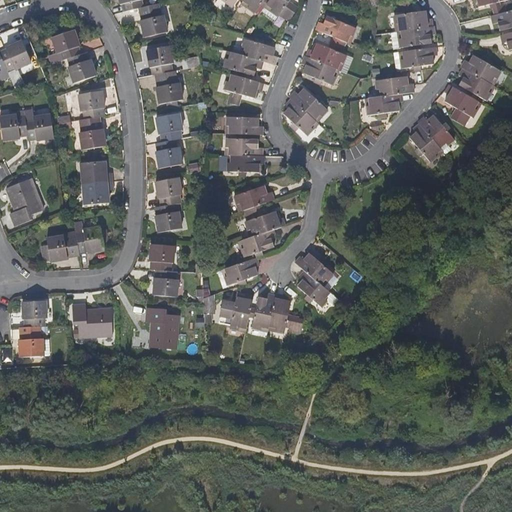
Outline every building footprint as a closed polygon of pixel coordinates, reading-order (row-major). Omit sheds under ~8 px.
[(144,2),(143,0),(119,0),(122,8),(123,7),(125,15),(140,11),(141,11),(144,10),(142,2),(144,2)] [(226,0),(228,1),(227,3),(234,9),(240,1),(243,3),(244,0),(226,0)] [(266,0),(244,0),(243,3),(249,7),(248,10),(255,15),(260,7),(264,10),(264,9),(265,8),(269,2),(266,0)] [(287,6),(291,0),(270,0),(269,2),(265,8),(272,12),(271,14),(274,16),(278,19),(287,6)] [(380,7),(377,0),(374,0),(370,1),(372,9),(380,7)] [(510,1),(509,0),(471,0),(472,3),(477,2),(479,10),(492,6),(499,4),(510,1)] [(409,11),(408,2),(400,3),(402,12),(409,11)] [(168,35),(164,18),(162,19),(158,6),(144,10),(141,11),(140,11),(144,23),(142,24),(146,41),(168,35)] [(290,20),(297,12),(287,6),(278,19),(284,23),(290,20)] [(502,16),(500,8),(493,10),(495,18),(502,16)] [(274,16),(271,14),(264,9),(264,10),(260,15),(270,21),(274,16)] [(430,28),(429,20),(424,21),(422,12),(410,14),(402,15),(392,17),(393,25),(396,25),(397,33),(399,32),(405,31),(430,28)] [(511,13),(506,15),(502,16),(495,18),(490,19),(493,28),(498,26),(500,34),(511,31),(511,30),(511,13)] [(350,39),(353,31),(345,28),(336,25),(324,21),(322,28),(317,26),(314,34),(322,38),(331,41),(338,43),(342,45),(344,46),(347,38),(350,39)] [(429,45),(428,36),(433,36),(432,27),(430,28),(405,31),(399,32),(400,40),(397,41),(398,49),(408,48),(417,46),(429,45)] [(81,49),(77,39),(75,32),(61,37),(53,39),(58,56),(60,55),(61,55),(63,62),(69,61),(81,57),(79,50),(81,49)] [(511,36),(495,41),(497,49),(502,48),(504,56),(511,53),(511,36)] [(335,50),(338,43),(331,41),(329,46),(329,48),(335,50)] [(272,58),(274,50),(262,47),(253,44),(244,42),(242,50),(245,50),(242,59),(263,65),(274,68),(277,60),(272,58)] [(29,64),(19,43),(3,50),(4,52),(0,53),(0,61),(4,71),(5,72),(12,69),(13,71),(29,64)] [(341,65),(344,57),(335,54),(336,50),(335,50),(329,48),(328,51),(315,47),(313,54),(307,53),(304,60),(334,71),(335,72),(338,64),(341,65)] [(432,66),(431,57),(435,56),(434,48),(425,49),(418,50),(409,52),(401,53),(403,61),(400,62),(401,70),(410,69),(411,73),(420,72),(420,68),(432,66)] [(173,66),(169,49),(147,54),(150,71),(152,70),(154,78),(156,78),(172,74),(171,67),(173,66)] [(96,79),(91,62),(90,62),(87,55),(85,56),(81,57),(69,61),(71,68),(69,69),(74,86),(96,79)] [(260,73),(263,65),(242,59),(240,58),(231,56),(229,61),(226,61),(224,70),(233,73),(242,76),(253,79),(256,71),(260,73)] [(483,63),(472,57),(468,64),(464,62),(460,69),(461,70),(485,84),(491,87),(500,72),(491,67),(483,63)] [(331,79),(334,71),(304,60),(303,60),(301,68),(305,70),(303,78),(314,81),(322,85),(332,88),(335,80),(331,79)] [(486,94),(491,87),(485,84),(461,70),(457,77),(461,80),(457,87),(468,93),(476,98),(485,103),(489,95),(486,94)] [(184,102),(180,85),(177,86),(175,74),(172,74),(156,78),(159,90),(157,90),(161,107),(184,102)] [(262,94),(264,86),(240,80),(233,78),(230,85),(228,84),(225,93),(236,95),(243,97),(244,98),(255,101),(258,93),(262,94)] [(414,95),(413,87),(409,87),(407,79),(395,81),(386,82),(375,84),(377,92),(379,91),(380,99),(401,97),(414,95)] [(474,111),(478,104),(474,102),(472,100),(466,97),(449,87),(448,89),(444,95),(449,98),(445,105),(457,111),(452,121),(458,125),(462,118),(463,115),(472,120),(476,113),(474,111)] [(103,111),(101,97),(101,93),(78,97),(80,114),(83,114),(84,121),(86,121),(99,119),(103,119),(102,111),(103,111)] [(327,113),(320,107),(323,103),(322,103),(316,97),(312,100),(303,93),(299,99),(294,95),(289,102),(290,103),(314,123),(319,117),(322,119),(327,113)] [(476,98),(468,93),(466,97),(472,100),(474,102),(476,98)] [(399,114),(398,106),(403,105),(401,97),(380,99),(378,100),(369,101),(368,101),(369,110),(367,110),(368,118),(378,117),(379,121),(388,120),(387,116),(399,114)] [(240,108),(242,101),(234,99),(232,106),(240,108)] [(314,123),(290,103),(285,109),(289,113),(283,119),(292,127),(300,133),(307,140),(312,134),(310,132),(316,125),(314,123)] [(25,123),(25,120),(24,118),(17,119),(16,116),(0,118),(0,123),(3,142),(21,140),(20,138),(28,137),(25,123)] [(53,139),(50,116),(32,119),(33,121),(25,123),(28,137),(28,141),(36,140),(36,142),(53,139)] [(262,138),(263,130),(258,129),(258,121),(246,121),(246,116),(237,116),(237,120),(226,120),(226,128),(229,128),(229,136),(235,137),(244,137),(262,138)] [(182,134),(178,117),(155,122),(159,139),(160,138),(162,146),(175,143),(181,141),(179,134),(182,134)] [(316,125),(322,119),(319,117),(314,123),(316,125)] [(442,127),(434,118),(428,123),(425,120),(417,125),(419,127),(437,147),(440,151),(446,146),(448,148),(454,143),(448,134),(442,127)] [(105,149),(102,132),(101,131),(99,119),(86,121),(84,121),(80,122),(82,134),(79,135),(82,152),(105,149)] [(451,131),(446,125),(442,127),(448,134),(451,131)] [(300,133),(292,127),(290,131),(296,136),(297,137),(300,133)] [(440,151),(437,147),(419,127),(412,132),(416,136),(410,141),(418,150),(423,157),(430,165),(437,160),(435,157),(441,152),(440,151)] [(257,151),(257,142),(244,142),(235,141),(226,141),(225,150),(228,150),(228,158),(230,158),(262,159),(262,151),(257,151)] [(182,168),(179,150),(177,151),(175,143),(162,146),(156,147),(157,155),(156,155),(159,172),(182,168)] [(423,157),(418,150),(415,153),(420,160),(423,157)] [(437,160),(444,155),(442,153),(441,152),(435,157),(437,160)] [(258,176),(258,168),(263,168),(264,159),(262,159),(230,158),(230,166),(227,166),(226,175),(237,175),(245,175),(258,176)] [(106,176),(105,164),(81,166),(82,187),(112,185),(111,176),(106,176)] [(180,206),(178,199),(181,198),(177,181),(154,185),(158,203),(160,202),(161,210),(173,208),(180,206)] [(25,183),(5,190),(11,207),(7,209),(14,228),(31,222),(29,217),(42,212),(33,188),(28,190),(25,183)] [(108,206),(107,194),(113,193),(112,185),(82,187),(83,207),(108,206)] [(259,208),(275,203),(272,195),(267,197),(264,189),(252,193),(243,196),(235,199),(237,206),(239,206),(242,214),(248,212),(252,211),(259,208)] [(181,232),(178,215),(175,215),(173,208),(161,210),(155,211),(156,219),(155,219),(158,237),(181,232)] [(285,228),(282,221),(277,222),(275,215),(262,219),(259,208),(252,211),(254,218),(255,222),(245,225),(247,233),(251,232),(253,240),(272,233),(285,228)] [(101,237),(100,230),(82,233),(83,236),(75,237),(76,239),(77,248),(78,256),(86,254),(86,256),(103,253),(102,245),(101,237)] [(273,250),(271,242),(276,241),(272,233),(253,240),(250,240),(241,243),(244,251),(241,253),(244,260),(253,257),(261,254),(273,250)] [(78,256),(77,248),(76,239),(63,241),(63,239),(46,241),(50,264),(66,262),(66,260),(79,258),(78,256)] [(172,266),(173,249),(150,247),(149,265),(151,265),(150,273),(157,273),(169,274),(169,266),(172,266)] [(318,264),(308,257),(303,263),(299,259),(295,265),(294,266),(303,274),(319,287),(324,281),(326,283),(332,277),(325,270),(318,264)] [(327,268),(320,261),(318,264),(325,270),(327,268)] [(256,279),(253,271),(258,269),(255,262),(224,272),(227,281),(224,282),(227,289),(235,286),(236,290),(246,286),(244,283),(256,279)] [(176,301),(178,283),(175,283),(175,275),(169,274),(157,273),(156,282),(154,282),(153,299),(176,301)] [(319,287),(303,274),(298,280),(301,284),(296,290),(306,299),(303,301),(307,305),(309,307),(313,304),(320,311),(325,305),(323,302),(329,296),(321,290),(319,287)] [(250,311),(253,298),(244,296),(243,302),(235,300),(233,313),(231,320),(229,330),(237,332),(238,329),(246,331),(248,320),(250,311)] [(287,317),(290,305),(282,303),(283,298),(275,296),(274,299),(272,305),(267,329),(275,331),(274,334),(283,336),(286,325),(287,317)] [(267,329),(272,305),(274,299),(266,297),(265,302),(256,300),(254,312),(250,311),(248,320),(252,321),(250,330),(258,332),(259,329),(267,331),(267,329)] [(47,323),(46,305),(22,307),(23,324),(24,324),(25,332),(40,331),(45,331),(44,323),(47,323)] [(218,305),(209,305),(209,318),(218,317),(218,305)] [(77,327),(78,341),(104,340),(104,335),(112,335),(111,313),(86,314),(85,309),(72,309),(72,327),(77,327)] [(227,319),(229,312),(222,310),(220,317),(227,319)] [(146,326),(151,326),(149,351),(171,352),(172,344),(177,344),(177,338),(178,319),(164,318),(164,313),(147,312),(146,326)] [(297,327),(299,320),(291,318),(289,326),(297,327)] [(43,356),(43,348),(43,339),(40,339),(40,331),(25,332),(20,332),(20,340),(19,340),(20,357),(43,356)]
